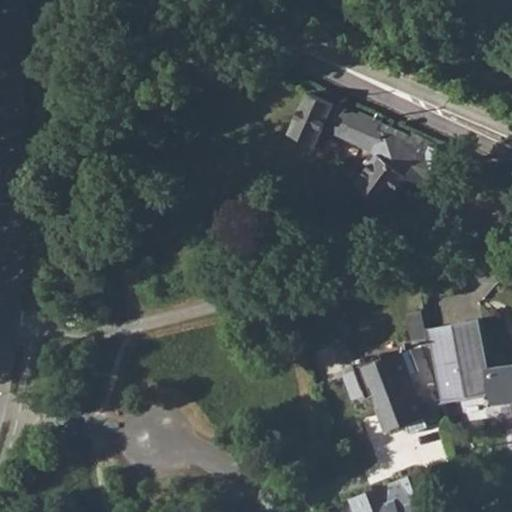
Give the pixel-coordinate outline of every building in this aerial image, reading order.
[(441,175),(448,149),(433,143),(435,141),(414,129),(413,132),(408,141),(380,129),(383,120),(361,112),(360,114),(311,92),(293,133),(318,144),(325,127),(363,145),(374,149),(377,156),(358,182),(385,205),(406,178),(420,183),(423,175),(432,178),(441,175)] [(511,230),(503,230),(503,246),(511,245),(511,230)] [(482,316),(429,326),(443,401),(496,390),(511,395),(511,363),(492,366),(482,316)] [(380,350),(352,360),(366,397),(378,392),(382,402),(380,403),(390,428),(408,422),(412,430),(429,425),(401,349),(382,355),(380,350)] [(358,511),(428,511),(424,500),(434,496),(424,468),(374,488),(352,496),(358,511)]
